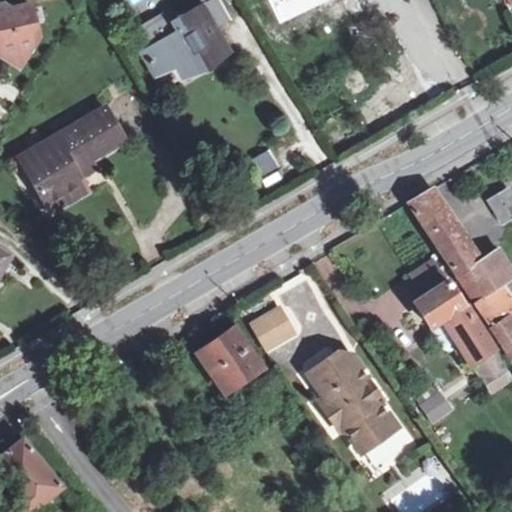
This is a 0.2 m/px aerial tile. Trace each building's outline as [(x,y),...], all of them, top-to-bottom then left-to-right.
[(199,0),(202,5),(209,16),(213,24),(230,16),(224,8),(220,0),(199,0)] [(3,5),(0,5),(0,54),(31,47),(38,35),(31,4),(11,9),(3,5)] [(145,52),(158,73),(181,60),(188,73),(206,63),(202,56),(211,51),(215,58),(228,50),(213,24),(209,16),(202,5),(176,19),(172,12),(146,27),(156,45),(145,52)] [(31,47),(0,54),(20,66),(31,47)] [(202,56),(206,63),(215,58),(211,51),(202,56)] [(24,165),(47,204),(84,182),(82,178),(96,169),(91,161),(125,141),(105,107),(39,145),(44,154),(24,165)] [(270,150),(245,164),(253,179),(278,164),(270,150)] [(484,268),(430,191),(410,203),(462,282),(484,268)] [(511,193),(500,199),(511,217),(511,193)] [(0,276),(10,256),(0,249),(0,276)] [(484,268),(462,282),(474,301),(501,284),(511,276),(511,265),(504,254),(484,268)] [(423,296),(448,281),(433,258),(408,272),(423,296)] [(444,316),(460,341),(474,362),(484,355),(492,350),(448,281),(423,296),(416,301),(431,325),(444,316)] [(511,302),(511,301),(501,284),(474,301),(486,319),(505,307),(511,302)] [(511,316),(505,307),(486,319),(511,358),(511,316)] [(280,309),(252,325),(267,351),(295,335),(280,309)] [(236,326),(194,353),(228,398),(268,369),(236,326)] [(491,393),(510,382),(492,350),(484,355),(474,362),(491,393)] [(336,353),(309,373),(326,397),(319,401),(339,430),(345,425),(364,452),(398,429),(381,403),(375,406),(361,385),(369,379),(353,356),(336,353)] [(422,407),(434,424),(453,410),(441,394),(422,407)] [(15,498),(25,511),(30,511),(61,488),(16,431),(0,440),(0,468),(20,494),(15,498)] [(0,468),(0,479),(15,498),(20,494),(0,468)]
